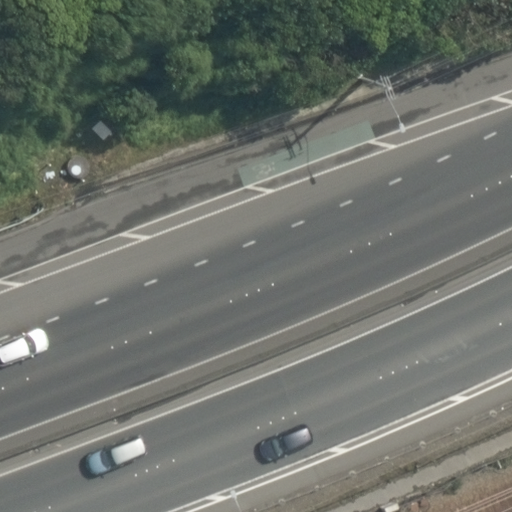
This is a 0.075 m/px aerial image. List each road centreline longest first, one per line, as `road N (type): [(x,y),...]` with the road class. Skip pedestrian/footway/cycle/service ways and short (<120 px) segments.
road 1 (trunk): [(0,366),(511,157)]
road 2 (trunk): [(511,316),(373,387),(44,511)]
